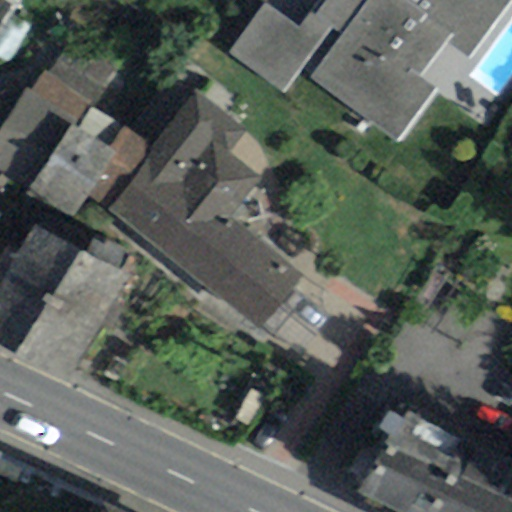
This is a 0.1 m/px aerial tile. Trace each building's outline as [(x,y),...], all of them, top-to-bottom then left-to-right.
[(0,0),(0,16),(9,0),(0,0)] [(508,0),(319,0),(300,25),(267,0),(229,50),(286,93),(305,68),(399,139),(441,84),(422,70),(447,37),(468,53),(508,0)] [(122,86),(43,39),(0,107),(0,164),(71,210),(91,180),(114,196),(157,143),(108,108),(122,86)] [(114,196),(261,314),(295,271),(216,208),(261,151),(194,97),(157,143),(114,196)] [(38,244),(0,314),(0,336),(69,373),(116,285),(38,244)] [(511,464),(398,408),(363,479),(430,511),(511,511),(511,510),(511,464)]
